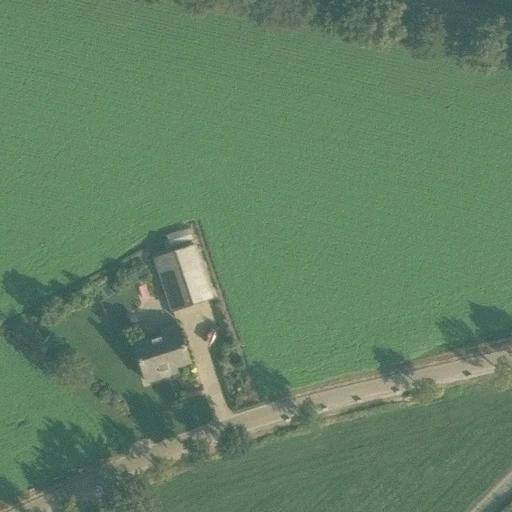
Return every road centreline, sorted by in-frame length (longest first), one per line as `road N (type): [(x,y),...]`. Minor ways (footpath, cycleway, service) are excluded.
road 1 (unclassified): [(102,482),(215,433),(511,355)]
road 2 (unclassified): [(511,36),(353,0)]
